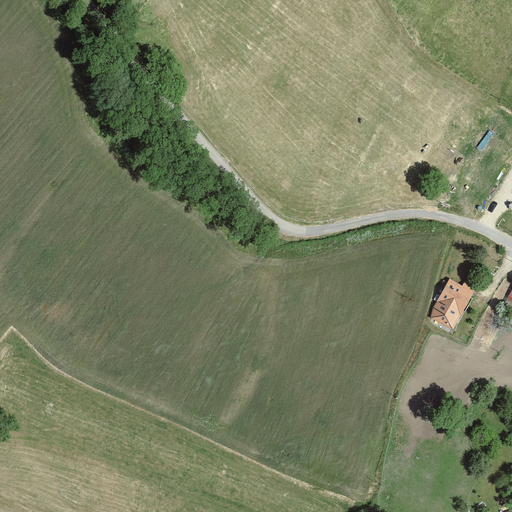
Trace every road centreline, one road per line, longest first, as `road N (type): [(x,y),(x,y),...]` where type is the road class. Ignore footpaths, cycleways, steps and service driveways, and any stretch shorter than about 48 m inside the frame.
road 1 (unclassified): [(89,0),(178,113),(282,224)]
road 2 (residential): [(282,224),(325,229),(419,213),(480,226),(511,243)]
